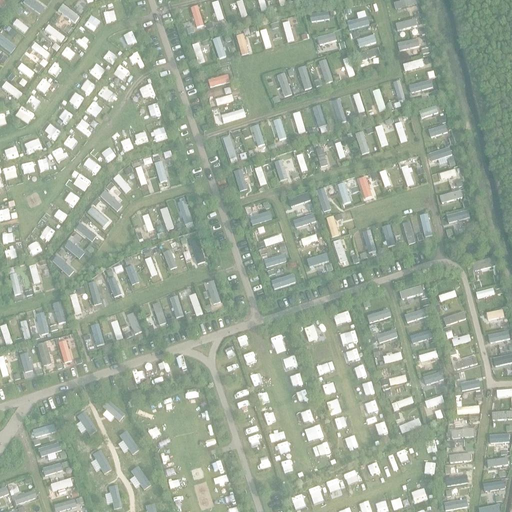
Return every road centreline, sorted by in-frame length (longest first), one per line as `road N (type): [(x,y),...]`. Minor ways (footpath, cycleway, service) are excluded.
road 1 (track): [(440,261),(419,149),(274,193),(295,258)]
road 2 (track): [(0,140),(34,128),(112,28),(202,0)]
road 3 (track): [(173,64),(138,80),(59,179),(13,193),(22,217),(38,218)]
road 4 (unknown): [(394,77),(198,141)]
road 5 (track): [(212,183),(135,207),(86,268)]
road 6 (track): [(239,264),(99,316)]
